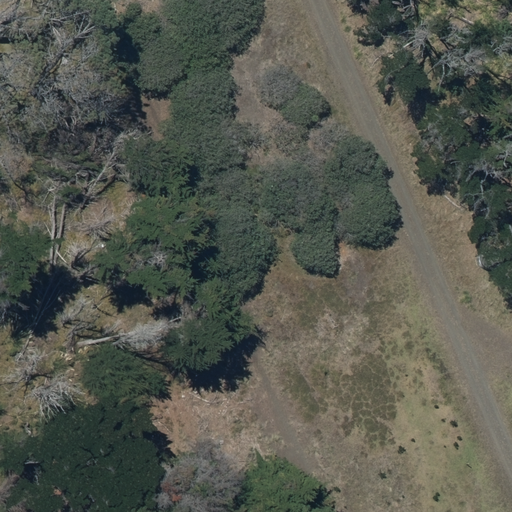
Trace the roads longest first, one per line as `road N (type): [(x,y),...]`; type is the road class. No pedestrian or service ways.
road 1 (track): [(511,435),(326,0)]
road 2 (unknown): [(394,511),(511,456)]
